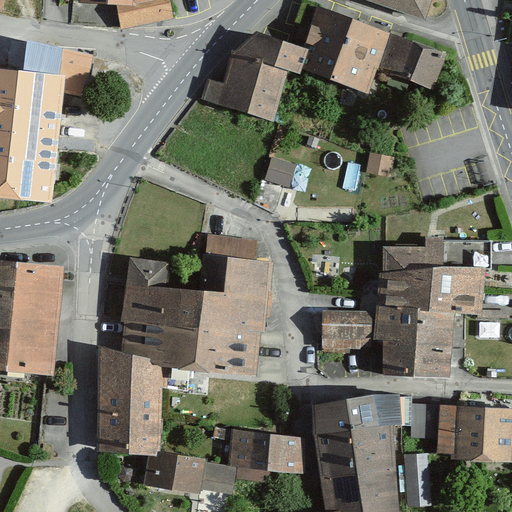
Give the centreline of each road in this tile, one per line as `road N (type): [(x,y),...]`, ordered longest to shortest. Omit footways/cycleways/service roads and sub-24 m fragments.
road 1 (residential): [(132,162),(266,225),(283,268),(310,401),(389,390),(511,395)]
road 2 (residential): [(107,511),(97,505),(81,453),(96,205)]
road 3 (residential): [(203,69),(0,37)]
road 4 (residential): [(339,0),(479,42)]
